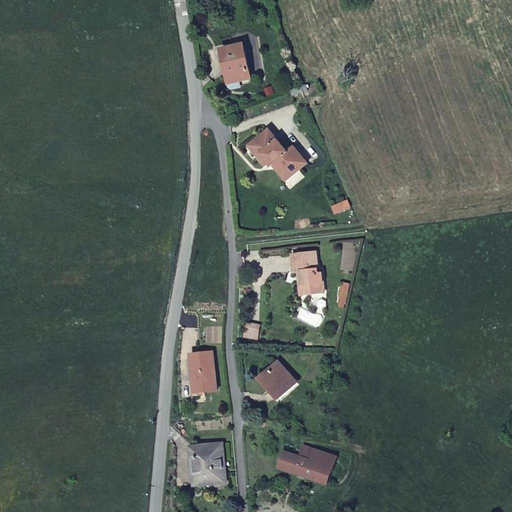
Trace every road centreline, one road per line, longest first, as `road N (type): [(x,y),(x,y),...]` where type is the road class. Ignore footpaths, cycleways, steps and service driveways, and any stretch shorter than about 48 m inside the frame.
road 1 (residential): [(244,511),(221,133),(197,97)]
road 2 (unclassified): [(197,97),(195,190),(171,342),(157,511)]
